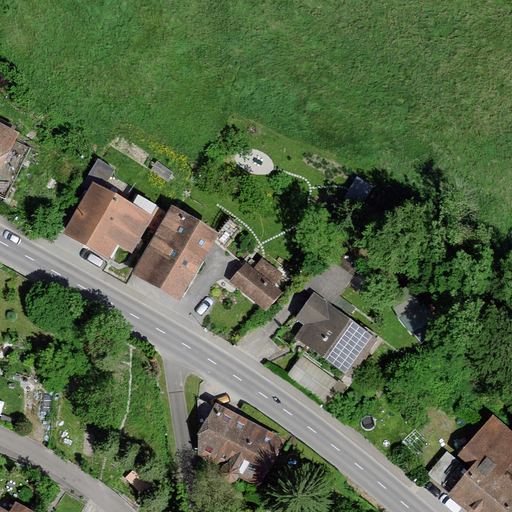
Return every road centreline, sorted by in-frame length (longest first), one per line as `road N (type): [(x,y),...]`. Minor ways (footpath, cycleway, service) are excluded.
road 1 (secondary): [(169,336),(287,408),(414,511)]
road 2 (secondary): [(0,241),(169,336)]
road 3 (residential): [(169,336),(183,451),(200,511)]
road 4 (residential): [(116,511),(78,479),(0,434)]
